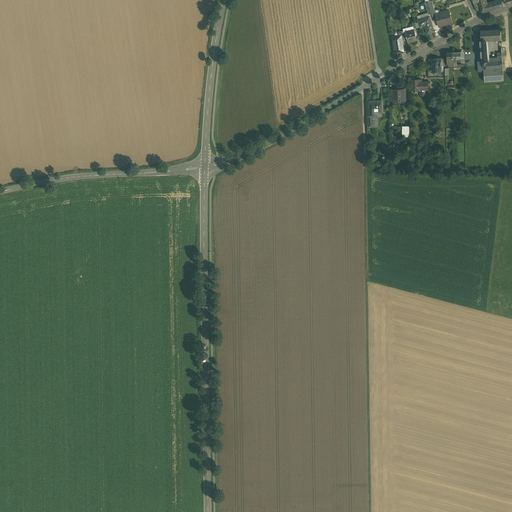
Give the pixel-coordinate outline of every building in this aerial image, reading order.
[(493,3),(486,5),(484,0),(482,0),(479,2),(481,10),(481,13),(487,12),(495,9),(493,3)] [(497,0),(495,1),(493,2),(493,3),(495,9),(503,6),(500,0),(497,0)] [(449,10),(435,14),(437,21),(438,27),(452,23),(449,10)] [(429,16),(419,19),(420,23),(419,23),(420,27),(426,26),(428,34),(434,32),(429,16)] [(500,29),(490,30),(490,39),(501,38),(500,29)] [(414,30),(405,32),(406,37),(408,41),(412,40),(412,41),(417,40),(414,30)] [(490,30),(480,31),(481,39),(481,40),(486,39),(490,39),(490,30)] [(399,36),(396,37),(396,38),(395,39),(393,40),(395,53),(401,52),(401,51),(403,50),(402,40),(401,36),(399,36)] [(486,39),(481,40),(481,39),(479,39),(480,43),(481,58),(481,62),(483,62),(483,61),(488,61),(486,39)] [(440,58),(435,58),(435,59),(432,59),(432,68),(432,69),(435,69),(435,72),(440,72),(440,66),(440,58)] [(488,61),(483,61),(483,62),(483,69),(496,68),(496,60),(488,61)] [(496,68),(483,69),(484,82),(503,80),(503,68),(496,68)] [(419,80),(412,80),(411,90),(419,91),(419,90),(425,90),(427,90),(427,82),(419,82),(419,80)] [(405,89),(389,90),(389,101),(406,100),(405,94),(405,89)] [(382,101),(369,101),(370,116),(375,116),(374,112),(382,112),(382,101)]
